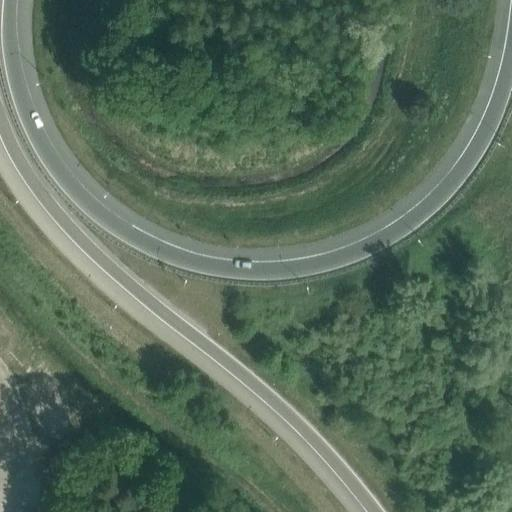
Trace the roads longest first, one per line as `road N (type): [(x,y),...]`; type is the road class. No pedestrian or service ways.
road 1 (motorway): [(511,47),(501,94),(465,165),(410,220),(346,255),(228,266),(144,241),(66,178),(19,88),(10,0)]
road 2 (motorway): [(0,124),(53,213),(272,404),(373,511)]
